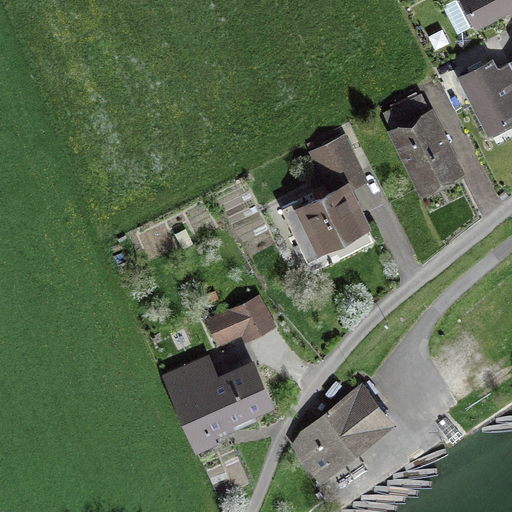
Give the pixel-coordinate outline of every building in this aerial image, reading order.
[(511,0),(460,0),(472,24),(511,6),(511,0)] [(489,66),(459,81),(486,135),(511,121),(511,78),(507,68),(494,75),(489,66)] [(428,116),(392,133),(420,190),(456,173),(428,116)] [(335,193),(296,211),(315,251),(363,229),(345,190),(360,183),(342,143),(317,155),(335,193)] [(258,300),(206,323),(215,342),(240,331),(245,343),(272,331),(258,300)] [(206,364),(167,380),(192,441),(267,409),(249,366),(213,381),(206,364)] [(335,384),(316,407),(322,412),(341,389),(335,384)] [(361,391),(294,443),(320,476),(387,424),(361,391)]
